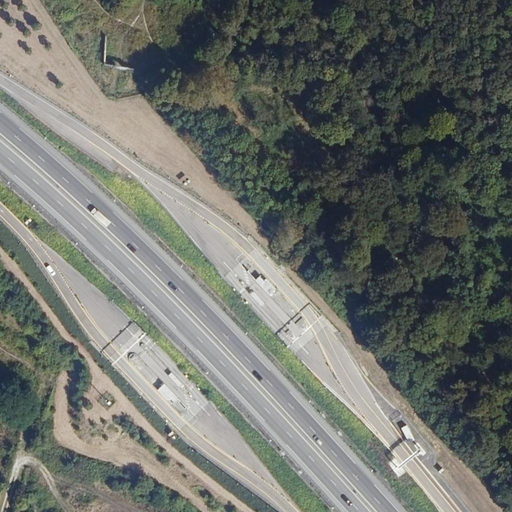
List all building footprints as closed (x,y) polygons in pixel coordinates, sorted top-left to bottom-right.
[(255,280),(269,294),(275,289),(261,274),(255,280)] [(254,291),(250,294),(261,307),(265,304),(254,291)] [(135,334),(138,328),(129,322),(126,328),(135,334)] [(184,385),(172,372),(168,375),(181,388),(184,385)] [(164,384),(158,390),(171,404),(178,398),(164,384)]
